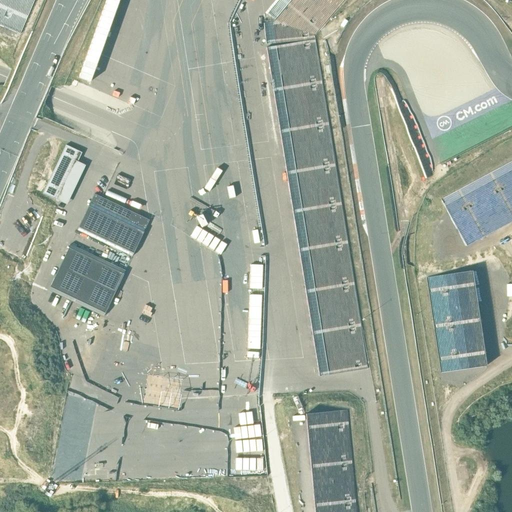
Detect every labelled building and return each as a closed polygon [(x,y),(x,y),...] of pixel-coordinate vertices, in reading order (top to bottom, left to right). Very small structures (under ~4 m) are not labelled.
[(0,0),(0,23),(22,31),(32,0),(0,0)] [(104,0),(78,80),(90,84),(117,0),(104,0)] [(205,0),(205,1),(229,11),(233,0),(205,0)] [(236,11),(232,21),(241,24),(245,14),(236,11)] [(195,35),(221,31),(218,13),(191,18),(195,35)] [(146,25),(150,50),(174,47),(170,21),(146,25)] [(222,34),(194,38),(197,60),(225,57),(222,34)] [(203,96),(235,93),(231,64),(227,64),(226,60),(199,63),(203,96)] [(160,115),(178,112),(173,86),(155,89),(160,115)] [(204,100),(210,136),(237,132),(232,96),(204,100)] [(66,145),(42,193),(59,201),(77,161),(82,152),(76,150),(66,145)] [(94,193),(77,230),(132,257),(149,220),(94,193)] [(225,220),(225,233),(239,232),(238,222),(234,222),(233,211),(214,211),(214,221),(225,220)] [(70,245),(48,290),(104,316),(125,271),(70,245)] [(489,263),(493,311),(505,310),(501,262),(489,263)] [(237,294),(247,272),(242,269),(232,291),(237,294)] [(472,271),(429,275),(432,300),(473,296),(474,303),(476,303),(472,271)] [(113,396),(161,415),(172,386),(125,367),(113,396)] [(307,380),(276,381),(276,392),(307,391),(307,380)] [(251,413),(225,416),(226,432),(246,430),(245,422),(252,421),(251,413)] [(148,477),(147,450),(120,450),(120,457),(118,457),(118,478),(148,477)]
